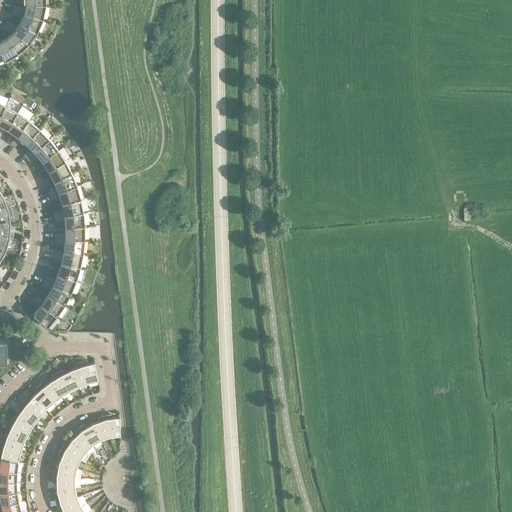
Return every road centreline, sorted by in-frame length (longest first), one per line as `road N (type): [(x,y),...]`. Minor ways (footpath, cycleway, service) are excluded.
road 1 (residential): [(41,511),(37,460),(51,431),(69,410),(110,395),(105,351),(51,351)]
road 2 (residential): [(51,351),(4,302),(32,233),(24,195),(0,162)]
